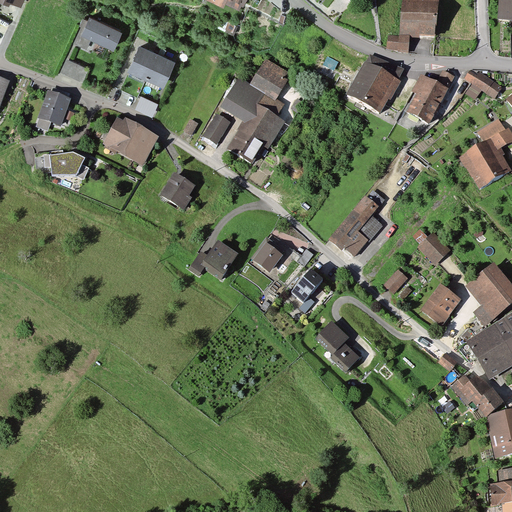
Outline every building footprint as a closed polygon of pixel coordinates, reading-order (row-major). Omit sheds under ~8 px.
[(434,36),(438,0),(436,0),(405,0),(402,33),(434,36)] [(511,0),(501,0),(499,18),(511,18),(511,0)] [(120,28),(89,14),(82,31),(112,45),(120,28)] [(409,37),(390,35),(389,49),(407,51),(409,37)] [(173,59),(139,44),(129,68),(163,83),(173,59)] [(251,85),(239,78),(221,108),(245,122),(229,149),(252,163),(263,145),(268,147),(283,122),(275,117),(283,105),(275,100),(286,81),(283,79),(287,72),(266,60),(251,85)] [(400,81),(365,63),(348,95),(381,112),(389,97),(391,98),(400,81)] [(495,97),(501,87),(480,73),(478,76),(471,71),(467,78),(495,97)] [(0,107),(10,82),(0,78),(0,107)] [(427,79),(408,112),(429,123),(447,90),(427,79)] [(71,100),(50,92),(41,117),(62,125),(71,100)] [(229,122),(217,115),(204,135),(216,143),(229,122)] [(123,123),(117,120),(104,143),(111,146),(110,147),(142,165),(157,138),(125,120),(123,123)] [(488,142),(462,157),(481,187),(508,171),(496,151),(511,141),(511,136),(508,130),(505,132),(498,121),(481,131),(488,142)] [(72,154),(50,157),(52,176),(76,175),(84,160),(72,154)] [(194,186),(174,174),(161,195),(183,208),(190,198),(187,196),(194,186)] [(377,207),(365,197),(330,239),(342,249),(345,246),(355,254),(366,240),(356,232),(377,207)] [(450,250),(434,233),(420,247),(436,263),(450,250)] [(236,255),(218,242),(208,257),(201,252),(192,266),(200,271),(203,266),(221,278),(236,255)] [(281,256),(266,245),(255,260),(270,271),(281,256)] [(511,304),(511,287),(494,265),(468,287),(483,306),(475,313),(486,326),(511,304)] [(406,278),(398,270),(385,284),(394,292),(406,278)] [(321,281),(311,272),(293,292),(303,301),(321,281)] [(460,301),(441,286),(422,310),(442,325),(460,301)] [(511,365),(511,315),(468,342),(490,379),(511,365)] [(348,338),(332,323),(318,338),(334,353),(348,338)] [(358,358),(345,345),(335,355),(348,369),(358,358)] [(502,404),(479,376),(470,383),(465,377),(454,386),(468,403),(473,399),(487,416),(502,404)] [(497,457),(511,454),(511,412),(489,416),(497,457)] [(504,485),(494,486),(495,504),(506,503),(506,511),(511,511),(511,470),(503,471),(504,485)]
